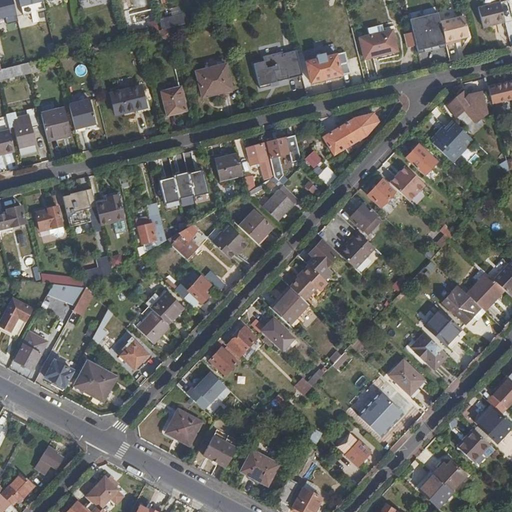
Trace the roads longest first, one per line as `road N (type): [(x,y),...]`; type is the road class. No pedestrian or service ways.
road 1 (residential): [(104,442),(438,77)]
road 2 (residential): [(0,185),(438,77)]
road 3 (residential): [(511,338),(350,511)]
road 4 (secondary): [(235,511),(104,442)]
